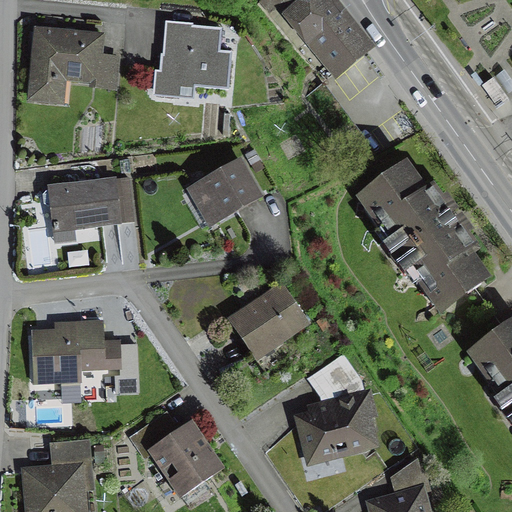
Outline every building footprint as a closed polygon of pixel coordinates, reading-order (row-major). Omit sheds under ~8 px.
[(377,56),(328,0),(275,0),(266,8),(337,90),(377,56)] [(238,32),(170,27),(167,69),(138,67),(135,102),(233,109),(238,32)] [(33,34),(28,106),(67,109),(69,85),(105,87),(107,39),(33,34)] [(496,82),(484,90),(497,111),(510,104),(496,82)] [(319,90),(295,106),(336,169),(360,154),(319,90)] [(245,162),(188,192),(208,231),(265,201),(245,162)] [(434,304),(445,321),(496,285),(476,257),(486,249),(441,185),(431,193),(410,164),(361,199),(371,213),(364,218),(428,308),(434,304)] [(132,180),(50,190),(56,239),(138,229),(132,180)] [(234,324),(261,364),(312,328),(285,289),(234,324)] [(35,333),(38,393),(76,391),(75,377),(125,375),(124,339),(109,340),(108,324),(57,326),(57,332),(35,333)] [(511,325),(475,352),(504,394),(490,403),(511,433),(511,325)] [(346,359),(310,383),(324,406),(365,396),(364,387),(346,359)] [(311,420),(299,423),(310,470),(381,454),(374,424),(381,422),(374,394),(365,396),(324,406),(308,410),(311,420)] [(150,456),(181,503),(227,474),(195,426),(150,456)] [(22,472),(25,511),(90,511),(89,494),(98,494),(94,445),(52,449),(54,470),(22,472)] [(370,505),(371,511),(434,511),(430,490),(370,505)]
